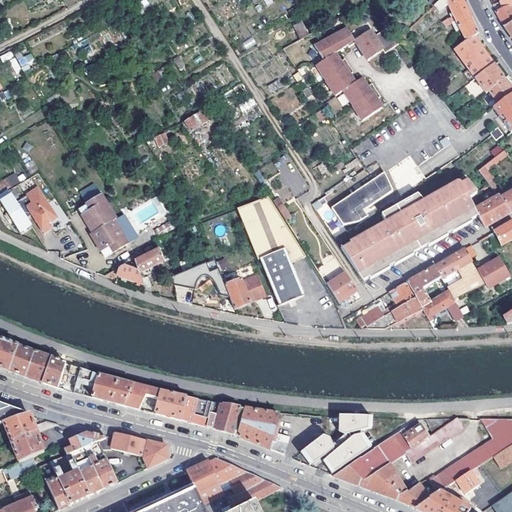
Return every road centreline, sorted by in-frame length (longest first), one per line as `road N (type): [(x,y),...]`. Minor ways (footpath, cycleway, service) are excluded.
road 1 (residential): [(511,327),(385,334),(267,326),(152,300),(0,233)]
road 2 (track): [(367,299),(310,210),(313,184),(195,0)]
road 3 (track): [(0,251),(55,279),(167,316),(265,336)]
road 4 (track): [(265,336),(365,345),(511,340)]
road 5 (secondary): [(369,511),(187,441)]
road 6 (secondary): [(187,441),(0,387)]
road 7 (residential): [(74,511),(172,466),(187,441)]
